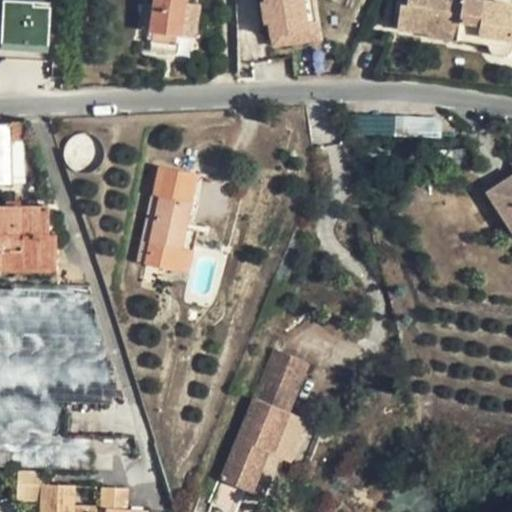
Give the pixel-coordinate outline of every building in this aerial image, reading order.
[(185,0),(153,0),(149,32),(181,35),(185,0)] [(262,0),(263,3),(258,3),(262,27),(267,26),(270,46),(324,37),(315,0),(262,0)] [(400,4),(396,0),(395,0),(392,28),(397,29),(400,4)] [(406,0),(406,5),(400,4),(397,29),(427,33),(427,36),(449,40),(449,35),(456,37),(456,41),(486,44),(488,50),(491,53),(494,55),(500,56),(502,56),(504,55),(507,55),(510,51),(511,47),(511,44),(511,42),(511,39),(511,32),(511,2),(494,0),(406,0)] [(441,119),(353,117),(353,134),(441,136),(441,119)] [(11,141),(11,123),(0,123),(0,184),(12,184),(11,141)] [(27,123),(11,123),(11,141),(12,141),(24,140),(28,140),(27,123)] [(25,184),(24,140),(12,141),(11,141),(12,184),(25,184)] [(197,184),(158,176),(152,204),(159,206),(147,264),(142,282),(161,286),(165,268),(178,270),(178,269),(182,247),(187,228),(197,184)] [(49,208),(0,207),(0,262),(37,263),(37,267),(56,268),(56,234),(49,234),(49,208)] [(198,230),(187,228),(182,247),(194,250),(198,230)] [(194,250),(182,247),(178,269),(190,272),(194,250)] [(92,294),(0,289),(0,348),(112,352),(92,294)] [(0,399),(128,404),(112,352),(0,348),(0,399)] [(308,364),(275,350),(255,399),(222,480),(212,505),(230,511),(234,511),(244,489),(253,492),(269,452),(274,453),(283,432),(290,413),(288,413),(308,364)] [(0,399),(0,436),(139,442),(128,404),(0,399)] [(289,434),(283,432),(274,453),(280,456),(289,434)] [(0,436),(0,480),(12,481),(12,466),(126,470),(126,456),(143,457),(139,442),(0,436)] [(274,453),(269,452),(253,492),(263,497),(280,456),(274,453)] [(18,499),(44,500),(44,485),(45,470),(20,469),(18,499)] [(74,486),(44,485),(44,500),(43,511),(89,511),(90,508),(74,508),(74,486)] [(109,510),(129,511),(130,489),(103,487),(102,509),(109,509),(109,510)] [(209,511),(212,505),(198,499),(193,511),(209,511)]
